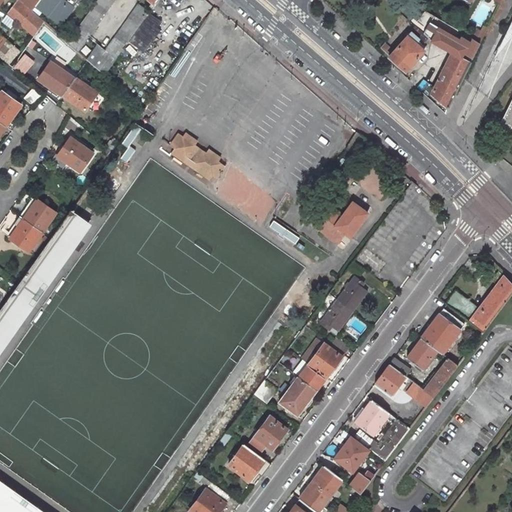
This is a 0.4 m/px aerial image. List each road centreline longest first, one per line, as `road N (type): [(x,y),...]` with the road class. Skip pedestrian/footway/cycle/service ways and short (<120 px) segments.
road 1 (unclassified): [(256,511),(482,215)]
road 2 (secondary): [(497,199),(295,13)]
road 3 (secondary): [(283,32),(482,215)]
road 4 (residential): [(8,201),(58,120),(39,109),(0,159)]
